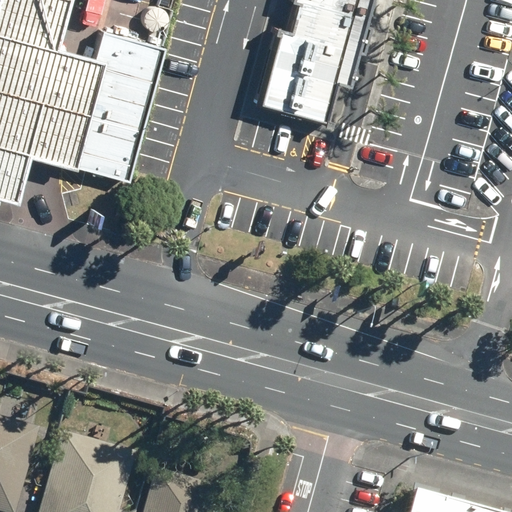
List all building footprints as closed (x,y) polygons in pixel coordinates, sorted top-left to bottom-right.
[(64,0),(0,0),(0,193),(14,198),(26,152),(60,161),(88,54),(52,44),(64,0)] [(285,0),(256,101),(319,119),(331,78),(343,82),(367,0),(285,0)] [(60,161),(120,177),(156,45),(95,28),(88,54),(60,161)] [(11,511),(38,426),(0,414),(0,511),(11,511)] [(117,511),(134,452),(57,430),(34,511),(117,511)] [(219,511),(229,478),(154,456),(137,511),(219,511)] [(487,511),(400,489),(393,511),(487,511)]
